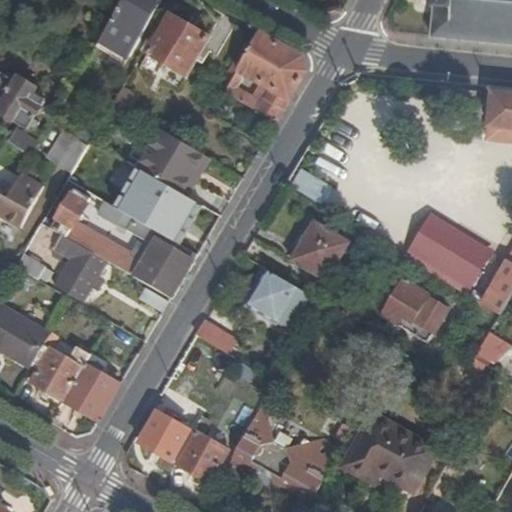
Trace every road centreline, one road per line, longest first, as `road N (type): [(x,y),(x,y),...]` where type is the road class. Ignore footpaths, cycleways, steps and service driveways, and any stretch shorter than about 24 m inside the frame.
road 1 (residential): [(344,46),(87,480)]
road 2 (residential): [(344,46),(511,68)]
